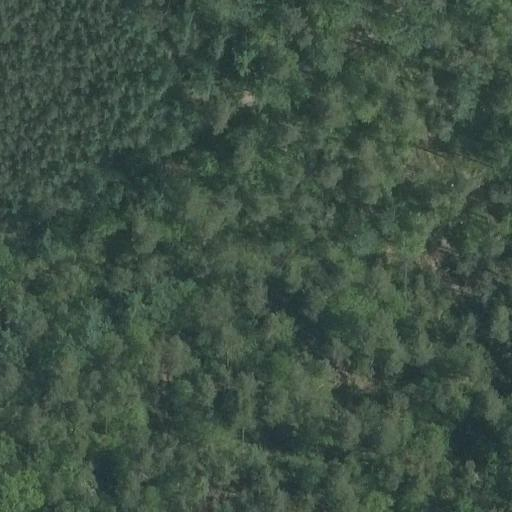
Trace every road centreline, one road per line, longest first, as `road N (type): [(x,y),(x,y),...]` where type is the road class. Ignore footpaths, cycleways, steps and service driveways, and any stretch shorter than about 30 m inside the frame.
road 1 (track): [(434,0),(221,114),(151,0)]
road 2 (track): [(221,114),(0,239)]
